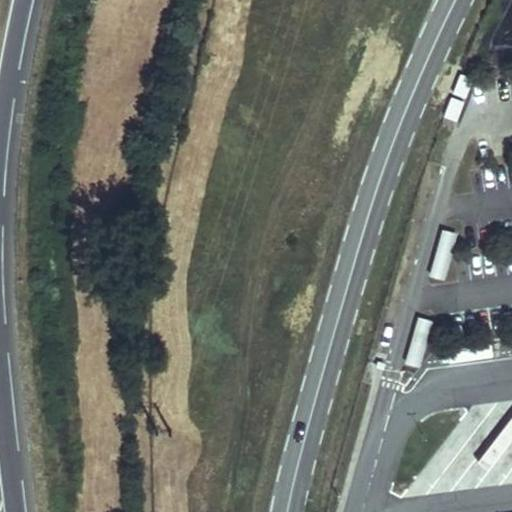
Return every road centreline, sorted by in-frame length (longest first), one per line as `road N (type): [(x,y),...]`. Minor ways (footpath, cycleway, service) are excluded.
road 1 (secondary): [(291,511),(388,157),(454,0)]
road 2 (motorway): [(18,511),(0,350)]
road 3 (motorway): [(0,144),(22,0)]
